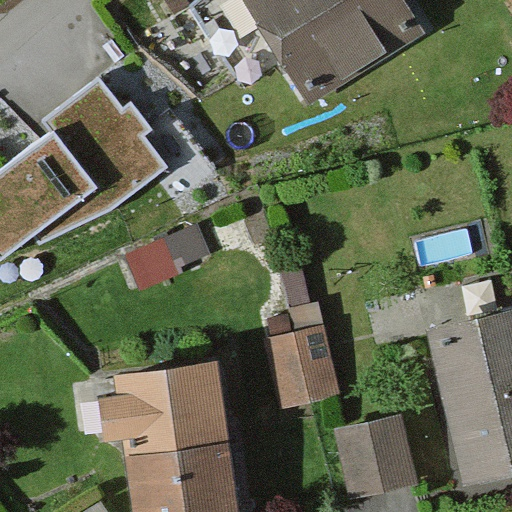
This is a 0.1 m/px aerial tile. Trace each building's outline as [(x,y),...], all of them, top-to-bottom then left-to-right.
[(421,35),(398,0),(213,0),(194,12),(246,91),(279,69),(305,109),(421,35)] [(122,109),(98,77),(44,120),(55,131),(0,172),(0,257),(2,260),(33,236),(39,246),(113,211),(168,170),(142,136),(151,130),(130,102),(122,109)] [(127,264),(144,301),(180,285),(177,277),(204,265),(190,236),(127,264)] [(511,313),(427,332),(460,483),(511,471),(511,313)] [(321,333),(266,346),(282,412),(337,399),(321,333)] [(236,511),(218,366),(115,380),(117,401),(98,403),(104,450),(124,448),(133,511),(236,511)] [(416,490),(403,422),(334,436),(347,504),(416,490)]
